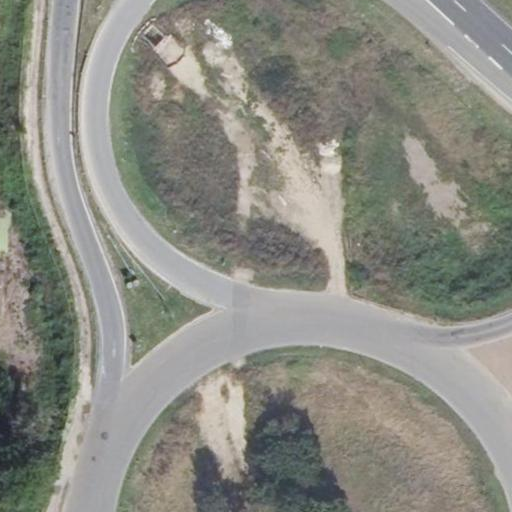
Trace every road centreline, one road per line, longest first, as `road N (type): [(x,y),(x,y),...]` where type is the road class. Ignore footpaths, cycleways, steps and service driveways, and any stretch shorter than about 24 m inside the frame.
road 1 (trunk): [(62,0),(56,156),(111,332),(109,449)]
road 2 (trunk): [(309,323),(154,257),(121,219),(104,179),(94,90),(104,51),(134,0)]
road 3 (secondary): [(309,323),(213,346),(136,407),(109,449)]
road 4 (secondary): [(511,324),(414,347),(363,329),(309,323)]
road 5 (trunk): [(410,0),(511,84)]
